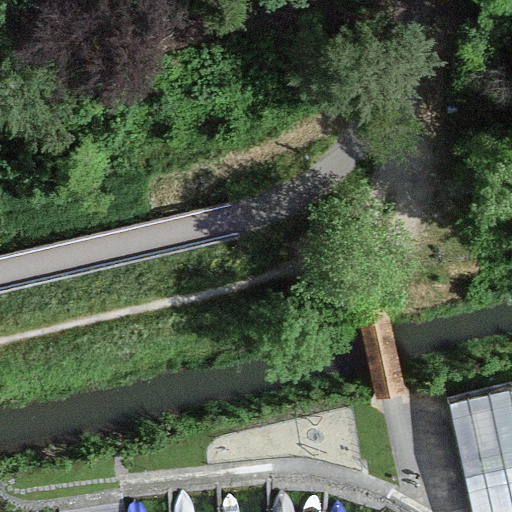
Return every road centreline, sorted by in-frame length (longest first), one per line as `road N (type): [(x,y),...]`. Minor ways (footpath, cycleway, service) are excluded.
road 1 (track): [(427,0),(392,133),(303,197),(255,218)]
road 2 (track): [(371,305),(366,273),(374,229),(409,161),(392,133)]
